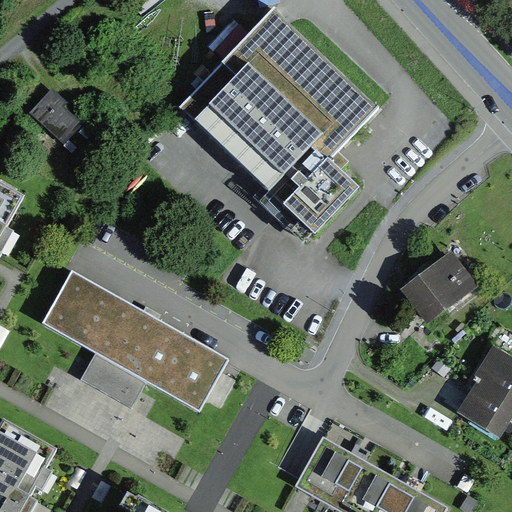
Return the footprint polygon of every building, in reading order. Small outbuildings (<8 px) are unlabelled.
[(380,107),(274,13),(186,114),(313,238),(359,188),(335,160),(380,107)] [(83,129),(63,111),(67,107),(52,94),(30,118),(64,149),(83,129)] [(0,245),(23,203),(0,190),(0,245)] [(468,292),(445,258),(399,291),(423,324),(468,292)] [(225,360),(70,277),(43,328),(197,411),(225,360)] [(511,408),(511,365),(488,353),(453,421),(494,443),(511,408)] [(0,511),(23,511),(56,457),(0,424),(0,511)] [(447,511),(449,507),(330,438),(294,503),(312,511),(447,511)] [(141,511),(126,503),(121,511),(141,511)]
